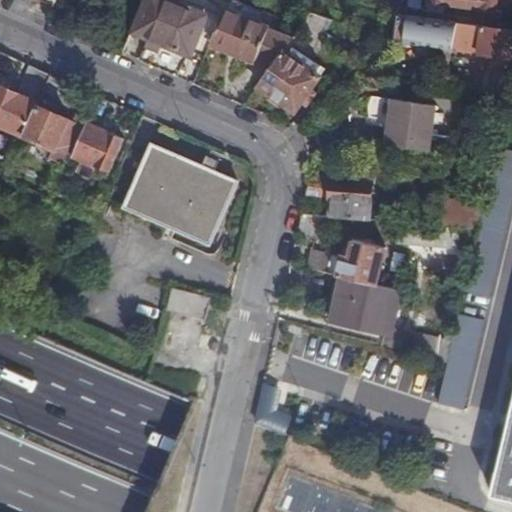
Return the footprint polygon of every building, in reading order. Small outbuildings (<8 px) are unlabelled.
[(215,0),(179,0),(179,1),(211,13),(215,0)] [(414,0),(401,0),(399,12),(416,15),(418,1),(414,0)] [(428,0),(426,16),(442,18),(445,0),(428,0)] [(445,0),(442,18),(459,21),(475,23),(477,11),(478,11),(479,0),(445,0)] [(496,0),(479,0),(478,11),(477,11),(475,23),(501,27),(503,12),(495,11),(496,0)] [(272,29),(228,11),(214,46),(258,65),(260,60),(276,67),(286,53),(292,45),(295,41),(271,31),(272,29)] [(458,25),(399,16),(397,35),(423,38),(454,43),(458,25)] [(193,72),(203,40),(164,24),(163,26),(148,20),(139,45),(154,51),(153,53),(193,72)] [(511,32),(458,25),(454,43),(452,52),(502,59),(502,50),(511,50),(511,32)] [(397,35),(396,44),(421,47),(423,38),(397,35)] [(118,40),(114,49),(125,55),(129,45),(118,40)] [(328,70),(292,45),(286,53),(322,79),(328,70)] [(276,67),(261,88),(297,113),(304,103),(312,92),(322,79),(286,53),(276,67)] [(0,125),(26,137),(53,78),(32,68),(20,96),(17,103),(0,95),(0,96),(0,125)] [(511,75),(495,72),(491,94),(511,97),(511,75)] [(60,116),(73,86),(53,78),(26,137),(73,158),(86,130),(72,123),(73,122),(60,116)] [(20,96),(3,88),(0,95),(17,103),(20,96)] [(312,92),(304,103),(309,106),(317,95),(312,92)] [(397,100),(390,147),(432,154),(439,107),(397,100)] [(126,141),(89,124),(86,130),(73,158),(85,163),(80,175),(91,180),(96,169),(111,175),(126,141)] [(212,247),(242,185),(159,145),(128,207),(212,247)] [(511,209),(511,152),(501,150),(482,232),(467,293),(491,299),(511,209)] [(332,185),(313,183),(308,200),(331,200),(334,205),(333,219),(371,222),(375,178),(358,177),(357,182),(336,180),(332,185)] [(480,232),(486,205),(451,203),(444,210),(442,228),(480,232)] [(511,214),(511,209),(491,299),(492,299),(511,214)] [(333,219),(304,216),(299,237),(327,244),(333,219)] [(442,228),(402,225),(401,235),(400,243),(400,244),(477,251),(481,232),(480,232),(442,228)] [(338,277),(379,286),(388,250),(355,243),(351,257),(344,256),(338,277)] [(338,277),(344,256),(315,249),(310,270),(338,277)] [(394,329),(403,292),(379,286),(338,277),(338,278),(343,279),(339,299),(349,302),(344,324),(386,335),(393,336),(394,329)] [(208,320),(214,299),(176,290),(171,311),(208,320)] [(349,302),(339,299),(333,321),(344,324),(349,302)] [(467,401),(486,322),(462,316),(443,396),(467,401)] [(487,323),(486,322),(467,401),(468,402),(487,323)] [(421,335),(394,329),(393,336),(386,335),(383,347),(405,353),(407,348),(418,351),(421,335)] [(450,364),(455,343),(421,335),(418,351),(407,348),(405,353),(450,364)] [(511,423),(495,497),(511,501),(511,423)]
